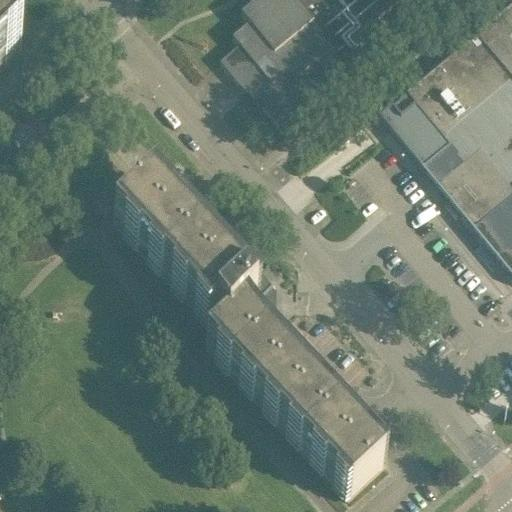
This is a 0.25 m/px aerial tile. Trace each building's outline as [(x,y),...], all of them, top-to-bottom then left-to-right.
[(343,77),(357,65),(302,0),(266,0),(240,22),(248,32),(232,45),(238,54),(219,69),(238,92),(241,89),(274,129),(289,117),(297,126),(336,95),(333,91),(346,80),(343,77)] [(302,0),(357,65),(358,64),(359,65),(368,58),(367,56),(383,43),(371,29),(405,0),(404,0),(302,0)] [(511,10),(390,112),(399,122),(385,134),(511,285),(511,10)] [(0,74),(19,57),(20,57),(0,35),(0,74)] [(76,191),(104,221),(139,188),(111,159),(76,191)] [(151,193),(138,206),(112,230),(208,331),(215,325),(225,336),(204,356),(347,507),(385,471),(255,333),(264,323),(272,332),(274,331),(268,325),(272,321),(272,301),(269,297),(275,291),(273,290),(265,298),(254,287),(246,294),(151,193)]
